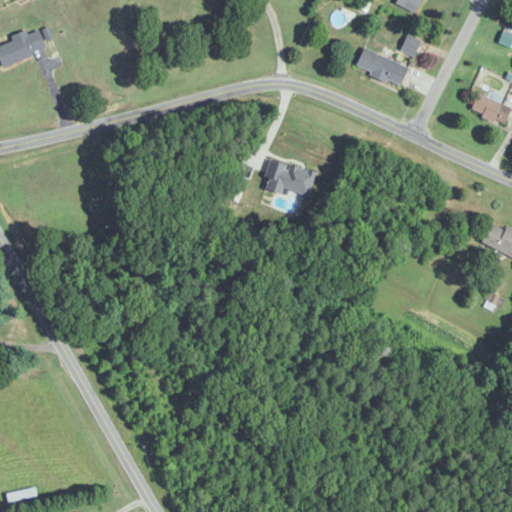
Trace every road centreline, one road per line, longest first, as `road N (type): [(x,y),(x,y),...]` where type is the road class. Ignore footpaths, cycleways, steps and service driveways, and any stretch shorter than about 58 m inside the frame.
road 1 (residential): [(0,148),(283,86),(314,91),(511,179)]
road 2 (residential): [(161,511),(0,232)]
road 3 (residential): [(229,486),(215,453),(137,351),(105,343),(69,353)]
road 4 (residential): [(487,0),(418,138)]
